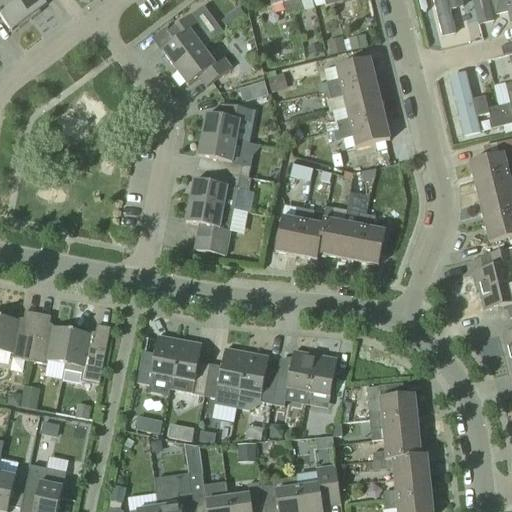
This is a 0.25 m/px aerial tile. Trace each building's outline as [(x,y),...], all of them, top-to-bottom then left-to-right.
[(9,33),(10,34),(18,28),(20,30),(31,22),(13,0),(0,0),(0,18),(10,32),(9,33)] [(41,0),(13,0),(31,22),(41,14),(40,12),(48,6),(47,5),(46,6),(41,0)] [(287,18),(295,16),(291,0),(269,0),(272,9),(284,6),(287,18)] [(306,0),(291,0),(295,16),(304,13),(301,1),(306,0)] [(416,0),(429,50),(432,51),(437,52),(440,53),(443,53),(483,43),(472,0),(416,0)] [(511,0),(472,0),(483,43),(511,35),(511,0)] [(205,8),(192,17),(172,31),(179,41),(163,54),(176,71),(203,51),(212,44),(225,34),(205,8)] [(230,16),(236,24),(245,17),(239,9),(230,16)] [(365,36),(348,40),(351,52),(367,48),(365,36)] [(345,53),(342,39),(327,42),(330,56),(345,53)] [(307,48),(309,57),(323,54),(321,45),(307,48)] [(203,51),(176,71),(189,89),(205,76),(212,86),(232,72),(224,62),(216,68),(203,51)] [(370,62),(336,70),(324,73),(327,85),(328,92),(329,94),(376,82),(370,62)] [(268,80),(267,80),(271,94),(287,90),(284,76),(276,78),(268,80)] [(482,136),(466,76),(450,80),(466,140),(482,136)] [(380,102),(376,82),(329,94),(331,102),(343,99),(346,111),(380,102)] [(324,93),(328,92),(327,85),(317,87),(319,95),(320,94),(324,93)] [(349,122),(336,125),(339,133),(385,121),(380,102),(346,111),(349,122)] [(278,123),(283,121),(286,121),(281,103),(274,105),(278,123)] [(499,109),(504,129),(511,127),(511,114),(510,106),(499,109)] [(207,117),(203,138),(247,147),(251,126),(253,114),(230,109),(227,121),(207,117)] [(488,112),(489,117),(493,132),(504,129),(499,109),(488,112)] [(339,133),(341,142),(353,139),(356,151),(390,143),(385,121),(339,133)] [(298,144),(298,143),(294,129),(293,125),(286,127),(291,146),(298,144)] [(138,143),(149,145),(151,131),(141,129),(138,143)] [(338,140),(337,133),(327,135),(327,136),(328,142),(338,140)] [(219,164),(217,176),(249,181),(253,159),(245,156),(247,147),(203,138),(199,160),(219,164)] [(504,156),(470,165),(475,186),(511,176),(511,167),(507,168),(504,156)] [(313,172),(293,167),(290,178),(310,184),(313,172)] [(353,177),(352,181),(357,180),(358,185),(360,185),(373,183),(373,182),(375,172),(353,176),(353,177)] [(332,176),(322,174),(321,179),(330,182),(332,176)] [(252,182),(249,181),(217,176),(215,187),(194,183),(190,204),(234,213),(238,191),(249,193),(252,182)] [(511,176),(475,186),(480,206),(511,197),(511,188),(511,186),(511,185),(511,176)] [(511,197),(480,206),(485,225),(511,218),(511,197)] [(186,226),(207,230),(205,241),(198,239),(195,253),(225,259),(230,234),(234,213),(190,204),(186,226)] [(276,254),(296,259),(306,212),(297,210),(294,222),(282,220),(276,254)] [(317,257),(319,257),(338,261),(345,226),(333,224),(335,212),(326,210),(325,216),(317,257)] [(317,263),(319,257),(317,257),(325,216),(306,212),(296,259),(317,263)] [(347,214),(345,226),(338,261),(358,265),(367,218),(347,214)] [(367,218),(358,265),(379,269),(386,234),(373,232),(376,220),(367,218)] [(511,218),(485,225),(490,246),(511,240),(511,218)] [(511,240),(490,246),(492,256),(511,251),(511,240)] [(479,294),(511,285),(511,251),(492,256),(491,257),(494,269),(475,274),(479,294)] [(511,319),(511,285),(479,294),(484,314),(507,309),(510,320),(511,319)] [(11,360),(29,364),(38,316),(25,314),(23,324),(1,319),(0,322),(0,364),(10,366),(11,360)] [(66,367),(72,333),(49,329),(51,319),(38,316),(29,364),(47,367),(48,363),(66,367)] [(95,338),(72,333),(66,367),(63,383),(77,386),(81,384),(100,388),(111,330),(97,328),(95,338)] [(511,334),(502,337),(507,357),(511,355),(511,334)] [(152,377),(173,381),(180,344),(158,340),(155,357),(143,355),(137,386),(150,389),(152,377)] [(171,393),(204,399),(210,367),(199,365),(202,348),(180,344),(173,381),(171,393)] [(238,406),(241,393),(247,356),(225,352),(222,369),(210,367),(204,399),(217,402),(238,406)] [(283,410),(287,391),(308,396),(315,359),(294,355),(290,375),(279,373),(272,407),(283,410)] [(238,406),(255,409),(260,405),(262,406),(272,407),(279,373),(267,371),(269,361),(247,356),(241,393),(238,406)] [(315,359),(308,396),(330,400),(337,363),(315,359)] [(343,392),(345,383),(337,381),(335,390),(343,392)] [(367,391),(370,424),(417,419),(415,398),(405,399),(403,387),(367,391)] [(20,409),(36,412),(39,396),(23,393),(20,409)] [(6,406),(19,409),(21,396),(14,394),(8,399),(6,406)] [(74,419),(88,422),(91,408),(77,406),(74,419)] [(332,427),(331,408),(305,409),(306,428),(332,427)] [(233,421),(233,409),(211,409),(210,421),(233,421)] [(419,439),(417,419),(370,424),(370,433),(382,432),(383,443),(384,443),(419,439)] [(156,422),(153,436),(160,437),(163,424),(156,422)] [(43,423),(41,436),(57,439),(60,426),(43,423)] [(342,424),(337,424),(334,439),(343,438),(342,424)] [(271,426),(269,439),(283,440),(283,433),(278,426),(271,426)] [(200,434),(198,444),(214,446),(215,436),(200,434)] [(384,454),(373,456),(373,464),(380,464),(421,459),(421,458),(419,439),(384,443),(383,443),(384,454)] [(325,451),(334,450),(333,440),(324,440),(325,451)] [(160,443),(151,444),(152,455),(162,453),(160,443)] [(238,465),(256,465),(255,446),(238,446),(238,465)] [(198,449),(185,447),(187,465),(200,463),(198,449)] [(421,459),(380,464),(382,472),(393,472),(394,483),(429,479),(427,458),(421,458),(421,459)] [(380,464),(374,464),(373,464),(371,465),(372,473),(382,472),(380,464)] [(322,511),(323,509),(340,507),(341,507),(336,469),(316,472),(318,488),(297,491),(300,511),(322,511)] [(21,511),(24,497),(12,495),(16,480),(0,476),(0,511),(8,511),(9,509),(21,511)] [(159,511),(158,511),(194,511),(189,479),(189,477),(155,482),(159,511)] [(204,486),(202,477),(189,479),(194,511),(229,511),(228,501),(225,483),(204,486)] [(432,499),(429,479),(394,483),(396,494),(383,495),(384,504),(432,499)] [(300,511),(297,491),(296,480),(261,485),(265,511),(300,511)] [(21,511),(20,511),(57,511),(63,490),(27,482),(24,497),(21,511)] [(265,511),(261,485),(249,487),(250,498),(228,501),(229,511),(265,511)] [(122,506),(126,490),(114,488),(110,503),(111,504),(122,506)] [(432,511),(432,499),(384,504),(385,511),(395,511),(398,511),(397,511),(432,511)] [(120,511),(122,506),(110,503),(108,511),(120,511)]
